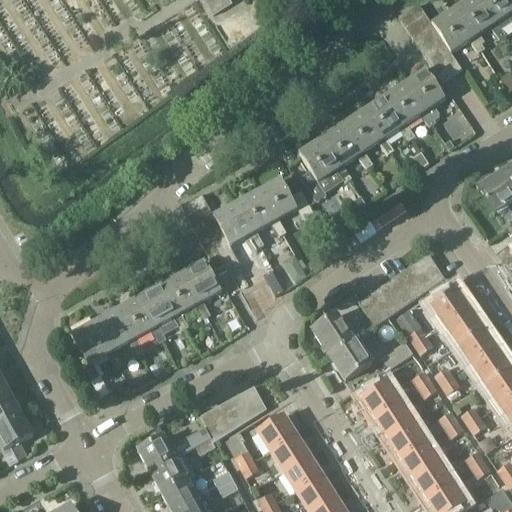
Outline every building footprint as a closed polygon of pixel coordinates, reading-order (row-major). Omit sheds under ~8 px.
[(227,0),(205,0),(203,1),(213,18),(232,7),(227,0)] [(493,30),(490,31),(500,43),(506,39),(502,33),(511,26),(511,0),(510,0),(507,2),(505,0),(475,0),(474,1),(493,30)] [(493,30),(474,1),(453,15),(454,16),(472,44),(469,45),(479,57),(485,53),(476,41),(490,31),(493,30)] [(425,18),(419,8),(399,21),(406,31),(425,18)] [(454,16),(453,15),(432,29),(438,38),(445,48),(435,55),(452,79),(462,73),(452,57),(469,45),(472,44),(454,16)] [(432,29),(425,18),(406,31),(412,42),(432,29)] [(438,38),(432,29),(412,42),(419,51),(438,38)] [(445,48),(438,38),(419,51),(425,61),(435,55),(445,48)] [(451,79),(435,55),(425,61),(442,86),(451,79)] [(430,131),(436,127),(433,122),(451,111),(426,74),(405,88),(423,117),(420,119),(426,127),(430,131)] [(409,145),(415,141),(412,136),(426,127),(420,119),(423,117),(405,88),(384,102),(402,131),(399,133),(409,145)] [(402,131),(384,102),(362,116),(381,145),(378,147),(388,159),(394,155),(385,142),(399,133),(402,131)] [(381,145),(362,116),(342,130),(360,158),(357,161),(367,173),(373,169),(365,156),(378,147),(381,145)] [(360,158),(341,130),(321,144),(339,172),(335,175),(344,185),(346,187),(352,183),(343,170),(357,161),(360,158)] [(327,200),(325,197),(344,185),(335,175),(339,172),(321,144),(299,158),(311,175),(301,182),(317,207),(327,200)] [(493,217),(511,204),(511,188),(504,177),(478,194),(493,217)] [(281,184),(259,196),(275,226),(271,227),(280,241),(287,237),(279,223),(296,214),(305,227),(315,221),(301,196),(290,202),(281,184)] [(275,226),(259,196),(237,208),(253,238),(249,240),(257,254),(264,250),(256,235),(271,227),(275,226)] [(181,210),(187,222),(208,211),(202,199),(181,210)] [(253,238),(237,208),(214,221),(220,232),(226,243),(215,249),(229,274),(239,268),(230,251),(249,240),(253,238)] [(214,221),(208,211),(187,222),(193,232),(214,221)] [(220,232),(214,221),(193,232),(199,243),(220,232)] [(226,243),(220,232),(199,243),(204,254),(215,249),(226,243)] [(215,249),(204,254),(218,280),(229,274),(215,249)] [(428,259),(417,266),(432,291),(444,283),(428,259)] [(221,296),(205,266),(183,278),(199,308),(195,310),(204,323),(210,320),(203,306),(221,296)] [(417,266),(404,275),(420,299),(432,291),(417,266)] [(404,275),(392,282),(408,307),(420,299),(404,275)] [(199,308),(183,278),(161,290),(178,320),(176,321),(174,322),(179,330),(183,335),(188,332),(181,318),(195,310),(199,308)] [(392,282),(380,290),(396,315),(408,307),(392,282)] [(161,290),(139,302),(154,329),(156,332),(154,333),(152,334),(160,347),(167,343),(164,339),(179,330),(174,322),(176,321),(178,320),(161,290)] [(380,290),(368,298),(384,324),(396,315),(380,290)] [(431,309),(445,330),(470,313),(456,293),(431,309)] [(373,332),(384,324),(368,298),(356,305),(373,332)] [(154,329),(139,302),(117,314),(134,344),(130,346),(139,359),(145,356),(137,342),(152,334),(154,333),(156,332),(154,329)] [(445,330),(459,350),(483,333),(470,313),(445,330)] [(134,344),(117,314),(96,326),(112,356),(108,359),(116,372),(123,368),(115,354),(130,346),(134,344)] [(410,340),(423,330),(412,314),(398,323),(410,340)] [(312,334),(329,360),(352,345),(335,319),(312,334)] [(112,356),(96,326),(72,340),(89,369),(85,371),(93,384),(101,380),(94,367),(108,359),(112,356)] [(409,340),(423,359),(436,350),(423,330),(410,340),(409,340)] [(459,350),(473,372),(498,355),(483,333),(459,350)] [(353,345),(352,345),(329,360),(344,384),(371,366),(356,343),(353,345)] [(413,359),(405,347),(380,362),(388,374),(413,359)] [(473,372),(487,392),(511,375),(498,355),(473,372)] [(447,373),(433,381),(440,391),(453,383),(447,373)] [(487,392),(501,412),(511,404),(511,375),(487,392)] [(0,400),(10,395),(0,377),(0,400)] [(412,387),(418,395),(431,388),(425,379),(412,387)] [(461,394),(453,383),(440,391),(448,402),(461,394)] [(362,402),(374,422),(399,407),(386,386),(362,402)] [(418,395),(423,405),(436,398),(431,388),(418,395)] [(253,392),(245,396),(257,420),(266,414),(253,392)] [(0,429),(22,417),(10,395),(0,400),(0,429)] [(245,396),(235,402),(248,426),(257,420),(245,396)] [(235,402),(223,408),(236,433),(248,426),(235,402)] [(511,404),(501,412),(511,428),(511,404)] [(412,427),(399,407),(374,422),(387,443),(412,427)] [(223,408),(211,415),(225,439),(236,433),(223,408)] [(211,415),(199,421),(205,432),(211,442),(213,447),(225,439),(211,415)] [(468,432),(480,425),(475,416),(462,423),(468,432)] [(34,439),(22,417),(0,429),(0,457),(12,451),(21,447),(34,439)] [(257,436),(270,457),(296,441),(282,419),(257,436)] [(438,429),(444,438),(457,428),(451,419),(438,429)] [(485,434),(480,425),(468,432),(473,441),(485,434)] [(424,447),(412,427),(387,443),(399,462),(424,447)] [(463,437),(457,428),(444,438),(451,447),(463,437)] [(205,432),(189,440),(195,451),(211,442),(205,432)] [(137,454),(149,476),(183,457),(195,451),(189,440),(170,450),(164,440),(137,454)] [(309,462),(296,441),(270,457),(284,478),(309,462)] [(211,442),(195,451),(200,460),(216,451),(213,447),(211,442)] [(21,447),(12,451),(19,465),(28,460),(21,447)] [(437,468),(424,447),(399,462),(413,483),(437,468)] [(478,455),(464,464),(471,474),(485,465),(478,455)] [(241,473),(256,465),(250,456),(236,463),(241,473)] [(149,476),(160,497),(187,482),(194,478),(183,457),(149,476)] [(323,483),(309,462),(284,478),(297,499),(323,483)] [(241,473),(247,483),(261,475),(256,465),(241,473)] [(485,465),(471,474),(477,483),(491,474),(485,465)] [(511,478),(511,468),(510,465),(496,475),(503,485),(511,478)] [(450,489),(437,468),(413,483),(426,504),(450,489)] [(213,484),(218,492),(232,484),(228,476),(213,484)] [(187,482),(160,497),(168,511),(181,511),(192,506),(198,503),(191,489),(187,482)] [(321,511),(335,503),(323,483),(297,499),(305,511),(321,511)] [(237,493),(233,485),(232,484),(218,492),(223,501),(237,493)] [(458,511),(463,509),(450,489),(426,504),(430,511),(458,511)] [(510,511),(511,511),(511,506),(502,492),(485,503),(491,511),(494,511),(497,511),(510,511)] [(258,509),(259,511),(276,511),(278,511),(273,502),(258,509)] [(192,506),(181,511),(203,511),(198,503),(192,506)] [(340,511),(335,503),(321,511),(340,511)]
